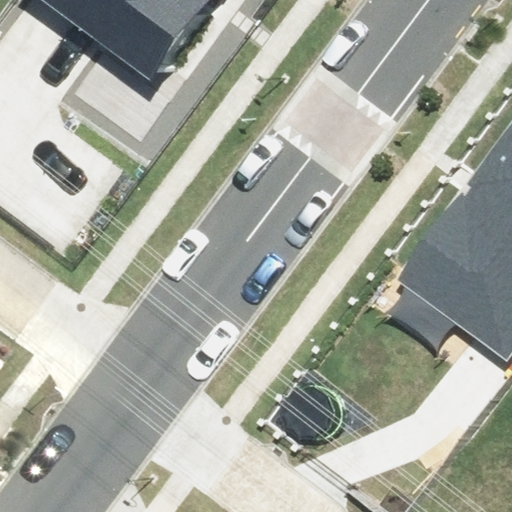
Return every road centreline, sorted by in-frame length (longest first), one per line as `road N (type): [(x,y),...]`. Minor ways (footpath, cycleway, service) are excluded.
road 1 (residential): [(422,0),(127,379)]
road 2 (residential): [(127,379),(298,511)]
road 3 (residential): [(30,511),(127,379)]
road 4 (residential): [(0,285),(127,379)]
